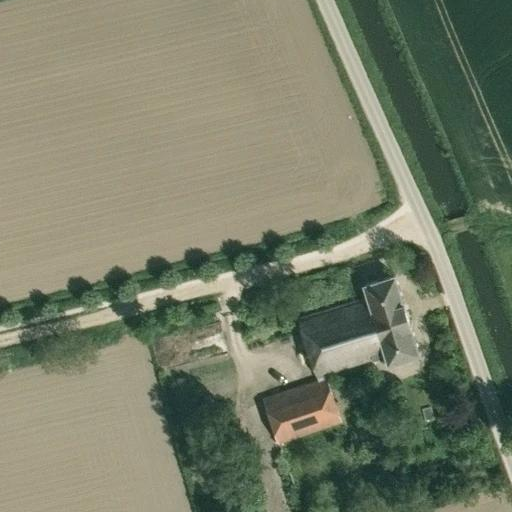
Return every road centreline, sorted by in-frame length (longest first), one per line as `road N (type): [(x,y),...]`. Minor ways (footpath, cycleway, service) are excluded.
road 1 (unclassified): [(511,462),(429,235),(325,0)]
road 2 (track): [(0,337),(429,235)]
